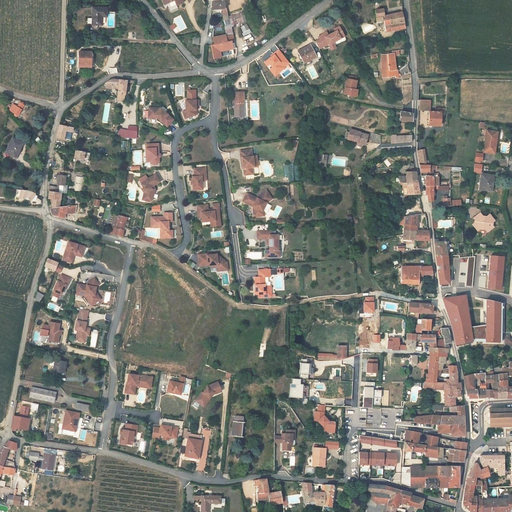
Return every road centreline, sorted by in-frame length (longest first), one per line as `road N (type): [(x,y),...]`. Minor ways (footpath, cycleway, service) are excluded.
road 1 (residential): [(469,441),(468,401),(437,292),(411,147),(406,0)]
road 2 (residential): [(102,454),(214,485),(264,477),(385,483),(461,511)]
road 3 (residential): [(49,216),(7,436)]
road 4 (residential): [(102,454),(110,339),(132,241)]
road 5 (track): [(273,308),(372,293),(441,306)]
road 6 (residential): [(214,119),(175,139),(186,241),(171,258)]
road 7 (residential): [(59,108),(113,75),(203,70)]
road 8 (track): [(148,245),(240,306),(273,308)]
road 9 (residential): [(215,71),(240,63),(329,0)]
